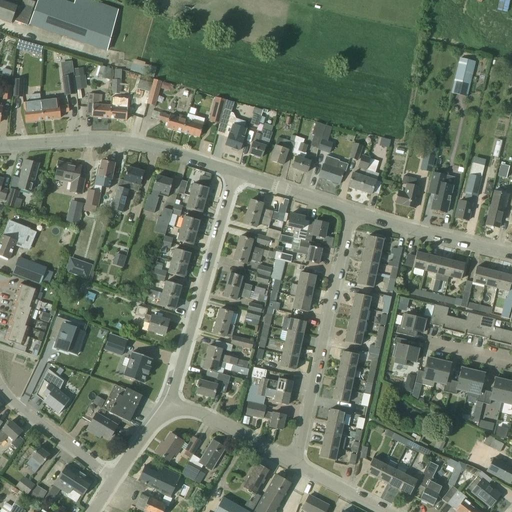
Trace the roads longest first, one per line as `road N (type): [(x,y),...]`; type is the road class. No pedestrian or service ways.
road 1 (residential): [(294,463),(353,208)]
road 2 (residential): [(235,172),(171,407)]
road 3 (tertiary): [(235,172),(160,145),(0,147)]
road 4 (tertiary): [(511,251),(353,208)]
road 5 (residential): [(114,480),(0,384)]
road 6 (residential): [(294,463),(200,412),(171,407)]
road 7 (tertiary): [(353,208),(235,172)]
